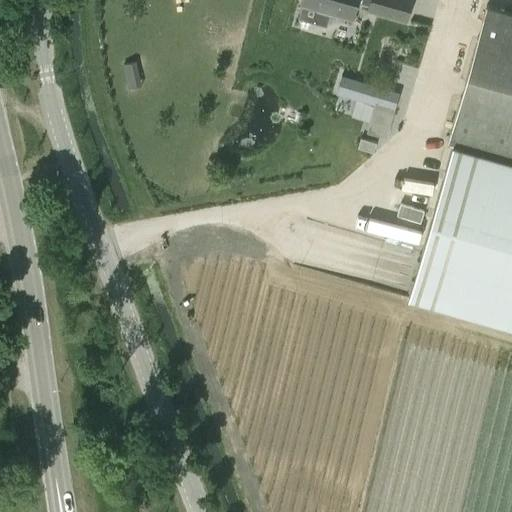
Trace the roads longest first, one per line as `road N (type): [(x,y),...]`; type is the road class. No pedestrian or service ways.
road 1 (unknown): [(103,256),(180,222),(347,206),(388,186),(404,166),(457,0)]
road 2 (unclassified): [(197,511),(88,215),(46,74)]
road 3 (secondary): [(64,511),(0,168)]
